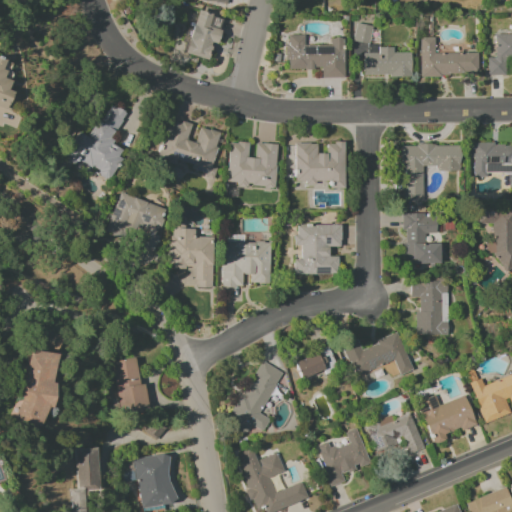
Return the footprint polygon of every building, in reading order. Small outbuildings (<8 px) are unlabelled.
[(184,54),(206,59),(210,42),(214,43),(221,18),(195,11),(184,54)] [(352,41),(367,44),(371,26),(355,23),(352,41)] [(343,78),(343,38),(329,38),(329,45),(303,45),(303,35),(285,35),(285,69),(321,69),(321,78),(343,78)] [(419,75),(476,74),(476,53),(433,53),(433,37),(418,37),(419,75)] [(362,76),(409,75),(409,52),(392,53),(392,47),(376,48),(377,53),(362,53),(362,76)] [(0,107),(6,110),(10,96),(9,85),(10,80),(5,79),(3,65),(5,60),(0,58),(0,107)] [(125,112),(108,104),(90,138),(78,132),(64,159),(74,165),(77,161),(109,178),(124,149),(109,141),(125,112)] [(218,132),(198,127),(194,142),(186,140),(189,125),(167,119),(158,159),(176,163),(176,161),(191,165),(190,171),(205,174),(204,178),(212,180),(215,168),(210,167),(218,132)] [(225,182),(235,182),(235,186),(273,188),(275,144),(250,143),(227,142),(225,182)] [(342,189),(342,143),(325,143),(325,153),(315,153),(315,143),(293,143),(293,182),(303,182),(303,185),(314,185),(314,181),(327,181),(327,189),(342,189)] [(472,177),(485,177),(485,173),(507,173),(507,187),(511,186),(511,150),(511,144),(472,144),(472,177)] [(457,145),(401,145),(401,201),(421,201),(421,166),(436,166),(437,171),(458,171),(457,145)] [(105,232),(120,237),(122,229),(138,234),(134,245),(152,251),(165,208),(117,193),(105,232)] [(491,224),(491,241),(485,241),(485,253),(498,253),(498,271),(511,271),(511,208),(477,209),(477,224),(491,224)] [(438,244),(423,243),(423,234),(434,234),(435,214),(400,213),(400,230),(403,230),(403,263),(438,264),(438,244)] [(211,288),(210,237),(193,237),(193,229),(182,229),(182,222),(168,222),(168,267),(194,267),(194,288),(211,288)] [(294,224),(294,246),(300,246),(299,260),(293,260),(292,274),(336,274),(336,256),(326,256),(326,247),(339,247),(339,225),(294,224)] [(221,286),(241,287),(241,275),(248,275),(248,283),(268,283),(268,242),(221,242),(221,286)] [(414,336),(446,335),(445,282),(409,282),(409,298),(417,297),(417,312),(414,312),(414,336)] [(38,347),(63,350),(65,334),(40,331),(38,347)] [(392,361),(398,374),(410,369),(397,334),(359,348),(356,340),(342,345),(353,376),(392,361)] [(292,362),(300,379),(323,369),(325,374),(337,369),(327,347),(292,362)] [(18,423),(42,426),(45,407),(51,408),(59,354),(29,350),(18,423)] [(138,385),(134,358),(111,362),(120,415),(147,410),(143,384),(138,385)] [(281,373),(260,361),(230,412),(237,416),(231,426),(244,434),(249,425),(261,431),(268,420),(257,413),(281,373)] [(468,383),(483,423),(510,412),(510,410),(511,409),(511,373),(482,385),(479,379),(468,383)] [(474,425),(462,395),(438,405),(433,395),(416,402),(432,444),(444,440),(442,435),(458,428),(459,431),(474,425)] [(422,448),(408,413),(391,420),(389,415),(364,425),(375,453),(400,444),(405,455),(422,448)] [(367,463),(355,428),(343,432),(347,443),(329,449),(326,442),(314,446),(329,486),(343,482),(340,474),(354,469),(353,468),(367,463)] [(74,449),(77,489),(70,489),(70,511),(84,511),(84,491),(98,491),(96,448),(74,449)] [(269,511),(306,500),(300,482),(273,492),(268,477),(282,472),(276,453),(255,460),(252,448),(235,454),(254,511),(263,508),(264,511),(269,511)] [(139,508),(171,503),(165,454),(133,458),(139,508)] [(464,503),(467,511),(511,511),(511,508),(504,487),(464,503)]
